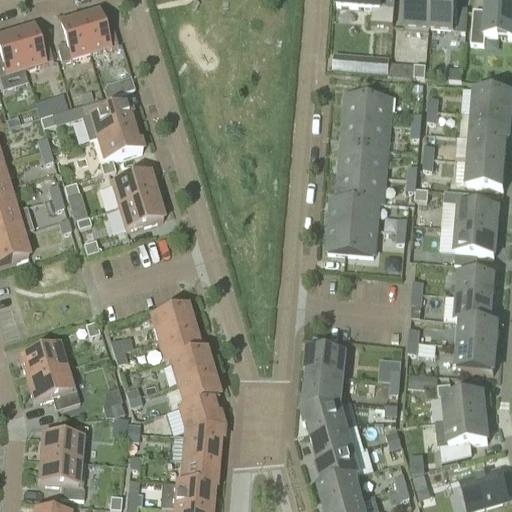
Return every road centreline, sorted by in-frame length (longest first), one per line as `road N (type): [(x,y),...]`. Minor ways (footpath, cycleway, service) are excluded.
road 1 (residential): [(253,411),(281,390),(316,0)]
road 2 (residential): [(213,263),(135,0)]
road 3 (residential): [(253,411),(213,263)]
road 4 (residential): [(0,364),(18,423),(10,511)]
road 5 (residential): [(511,310),(504,427),(511,453)]
